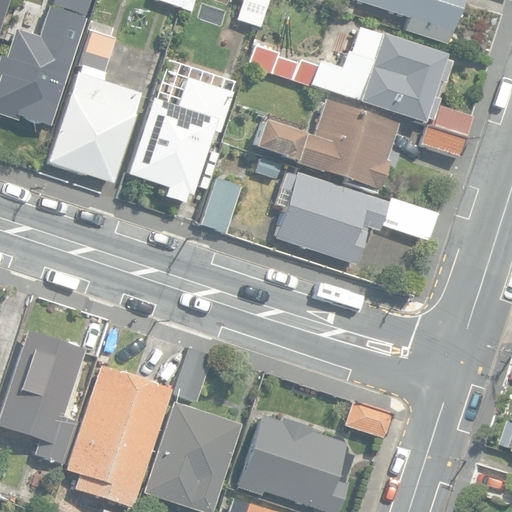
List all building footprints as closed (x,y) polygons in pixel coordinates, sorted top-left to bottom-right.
[(239,0),(233,19),(255,27),(264,0),(239,0)] [(401,33),(444,47),(460,0),(346,0),(405,19),(401,33)] [(15,116),(46,126),(82,18),(45,6),(35,36),(12,28),(2,57),(0,56),(0,115),(14,120),(15,116)] [(43,162),(107,183),(130,115),(129,114),(136,93),(100,81),(103,72),(100,71),(111,37),(107,36),(110,28),(88,21),(85,30),(74,65),(78,66),(75,73),(73,72),(43,162)] [(354,101),(419,122),(420,117),(427,120),(434,99),(432,98),(437,82),(440,83),(446,62),(439,59),(441,54),(376,33),(368,59),(360,56),(356,68),(349,66),(347,74),(333,69),(332,71),(320,68),(315,85),(355,98),(354,101)] [(160,196),(180,203),(183,193),(187,195),(213,120),(211,119),(211,118),(214,110),(205,107),(210,92),(190,85),(201,51),(183,45),(175,68),(174,67),(168,86),(156,82),(150,99),(149,98),(123,174),(163,187),(160,196)] [(244,65),(287,79),(290,70),(275,65),(278,55),(274,54),(275,53),(251,45),(244,65)] [(290,79),(310,85),(316,66),(296,60),(290,79)] [(375,190),(383,165),(390,167),(394,154),(385,151),(394,124),(320,100),(309,136),(258,119),(249,147),(288,159),(287,162),(375,190)] [(430,126),(462,136),(469,116),(437,106),(430,126)] [(456,157),(463,137),(424,125),(418,145),(456,157)] [(254,171),(274,177),(277,167),(258,161),(254,171)] [(351,265),(357,248),(362,232),(361,232),(362,227),(374,231),(383,204),(292,173),(291,175),(283,172),(272,203),(281,206),(270,237),(301,248),(351,265)] [(197,224),(223,233),(239,185),(212,176),(197,224)] [(378,225),(424,240),(433,213),(388,198),(387,198),(378,225)] [(0,445),(31,454),(60,463),(74,421),(59,416),(81,349),(22,329),(0,399),(0,445)] [(169,393),(193,402),(193,401),(209,355),(185,347),(169,393)] [(70,488),(128,507),(168,388),(97,365),(62,469),(75,473),(70,488)] [(277,409),(280,400),(271,397),(268,406),(277,409)] [(139,492),(200,511),(207,511),(236,423),(169,402),(168,401),(139,492)] [(341,424),(380,437),(387,413),(348,401),(341,424)] [(304,430),(257,414),(243,462),(238,460),(236,466),(240,467),(233,487),(256,495),(259,490),(295,503),(322,511),(330,511),(340,485),(332,483),(344,446),(319,438),(320,435),(315,433),(314,430),(306,428),(304,430)] [(511,421),(510,421),(503,445),(511,448),(511,421)] [(270,511),(229,499),(224,511),(270,511)]
